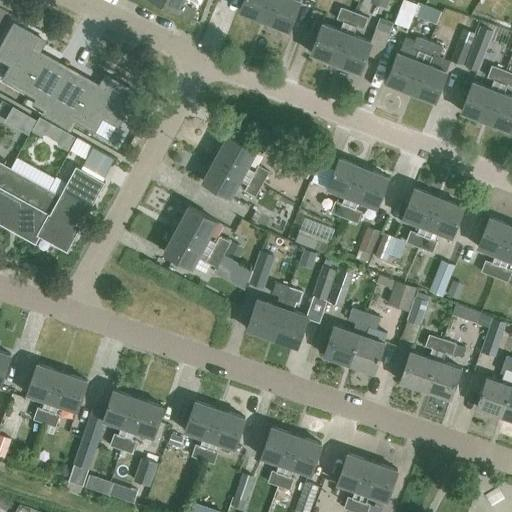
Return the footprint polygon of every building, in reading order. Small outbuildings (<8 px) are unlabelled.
[(196,13),(183,2),(184,0),(151,0),(178,13),(178,12),(193,19),(196,13)] [(264,20),(272,0),(243,0),(239,11),(264,20)] [(272,0),(264,20),(289,30),(300,0),(272,0)] [(418,2),(413,15),(436,24),(441,11),(418,2)] [(335,62),(355,12),(341,7),(337,18),(344,21),(340,30),(322,23),(311,53),(335,62)] [(355,12),(335,62),(360,72),(367,54),(380,59),(390,34),(388,33),(376,29),(371,42),(353,35),(357,26),(363,29),(368,17),(355,12)] [(380,18),(376,29),(388,33),(392,23),(380,18)] [(463,66),(479,24),(472,21),(468,31),(463,29),(451,61),(463,66)] [(33,104),(45,110),(46,110),(59,87),(48,81),(59,62),(35,49),(41,38),(14,23),(0,48),(0,59),(11,65),(3,79),(36,98),(33,104)] [(227,40),(226,27),(214,27),(214,40),(227,40)] [(478,71),(494,32),(480,27),(465,66),(478,71)] [(410,91),(430,41),(417,36),(412,48),(419,50),(416,59),(398,52),(386,82),(410,91)] [(430,41),(410,91),(435,101),(447,71),(428,64),(432,55),(439,58),(443,46),(430,41)] [(486,121),(505,70),(492,65),(487,77),(494,80),(491,88),(473,81),(461,111),(486,121)] [(511,73),(505,70),(486,121),(510,130),(511,125),(511,96),(504,93),(507,84),(511,86),(511,73)] [(69,93),(59,87),(46,110),(45,110),(42,115),(70,131),(76,121),(94,131),(102,117),(118,126),(137,92),(110,77),(104,87),(80,74),(69,93)] [(28,115),(20,129),(29,134),(37,120),(28,115)] [(47,132),(51,125),(40,119),(34,129),(41,133),(47,132)] [(72,137),(61,131),(57,137),(59,143),(66,147),(72,137)] [(215,158),(262,184),(269,171),(258,165),(255,172),(247,167),(256,150),(228,135),(215,158)] [(307,179),(314,166),(281,149),(274,162),(307,179)] [(0,186),(7,190),(0,202),(0,221),(10,227),(15,230),(35,241),(50,214),(38,207),(55,177),(17,156),(10,167),(0,186)] [(344,217),(364,167),(339,157),(328,188),(346,195),(342,203),(336,201),(331,212),(344,217)] [(256,196),(262,184),(215,158),(202,181),(231,196),(240,179),(248,184),(245,190),(256,196)] [(0,202),(7,190),(0,186),(10,167),(0,161),(0,202)] [(50,214),(35,241),(39,234),(68,251),(106,182),(75,165),(66,181),(56,175),(55,177),(38,207),(50,214)] [(364,167),(344,217),(357,222),(362,211),(355,208),(358,200),(377,207),(389,177),(364,167)] [(309,184),(303,198),(318,204),(324,190),(309,184)] [(419,247),(439,197),(415,187),(403,217),(421,224),(418,233),(411,230),(406,242),(419,247)] [(439,197),(419,247),(433,252),(437,240),(430,238),(434,229),(452,236),(464,206),(439,197)] [(292,234),(303,202),(291,198),(280,230),(292,234)] [(189,205),(176,229),(224,254),(230,242),(220,236),(216,242),(208,238),(217,221),(189,205)] [(249,214),(242,229),(259,237),(266,222),(249,214)] [(495,276),(511,231),(511,225),(490,216),(478,247),(496,254),(493,262),(486,260),(481,271),(495,276)] [(372,255),(381,232),(368,226),(359,249),(372,255)] [(217,267),(224,254),(176,229),(164,252),(192,267),(201,250),(210,254),(206,261),(217,267)] [(511,231),(495,276),(508,281),(511,270),(511,269),(505,267),(509,259),(511,259),(511,231)] [(298,232),(294,241),(324,254),(328,244),(298,232)] [(387,260),(396,238),(383,232),(374,255),(387,260)] [(241,248),(230,242),(224,254),(234,259),(241,248)] [(303,249),(298,262),(309,266),(314,253),(303,249)] [(264,287),(274,256),(260,251),(250,282),(264,287)] [(326,300),(340,261),(326,257),(323,265),(322,265),(312,295),(326,300)] [(443,297),(455,265),(442,260),(429,291),(443,297)] [(342,306),(354,270),(341,265),(328,301),(342,306)] [(409,311),(417,287),(395,280),(387,304),(409,311)] [(272,337),(290,286),(276,282),(272,293),(279,296),(276,305),(258,298),(247,329),(272,337)] [(452,283),(447,294),(458,299),(463,288),(452,283)] [(290,286),(272,337),(297,346),(308,315),(289,309),(292,300),(299,303),(303,291),(290,286)] [(420,326),(428,302),(414,297),(406,322),(420,326)] [(468,308),(456,303),(452,314),(464,318),(468,308)] [(349,363),(366,313),(353,308),(349,320),(356,322),(353,331),(335,325),(324,355),(349,363)] [(493,316),(481,312),(478,322),(489,326),(493,316)] [(366,313),(349,363),(374,372),(384,342),(366,335),(369,327),(376,329),(380,317),(366,313)] [(495,357),(506,325),(493,321),(482,352),(495,357)] [(425,390),(443,339),(429,334),(425,346),(432,348),(429,357),(411,350),(400,381),(425,390)] [(443,339),(425,390),(450,398),(461,367),(442,361),(445,353),(452,355),(456,343),(443,339)] [(0,350),(0,384),(1,384),(11,354),(0,350)] [(502,416),(511,387),(511,356),(508,355),(506,360),(502,372),(509,374),(506,383),(487,377),(477,407),(502,416)] [(45,422),(62,371),(37,363),(27,393),(45,400),(42,408),(38,407),(34,419),(45,422)] [(77,410),(87,380),(62,371),(45,422),(56,426),(60,414),(55,413),(58,404),(77,410)] [(511,387),(502,416),(511,419),(511,387)] [(121,448),(139,397),(114,389),(103,419),(122,426),(119,434),(114,433),(110,445),(121,448)] [(139,397),(121,448),(132,452),(136,441),(132,439),(135,430),(153,436),(164,406),(139,397)] [(203,459),(220,408),(196,400),(185,430),(203,437),(200,446),(196,444),(192,456),(203,459)] [(203,459),(206,461),(214,463),(218,452),(213,450),(216,441),(235,448),(245,417),(220,408),(203,459)] [(75,465),(88,469),(97,440),(102,425),(89,421),(84,435),(75,465)] [(279,486),(297,435),(272,426),(261,456),(279,463),(276,472),(272,470),(268,482),(279,486)] [(12,439),(0,435),(0,456),(5,458),(12,439)] [(297,435),(279,486),(290,489),(294,478),(289,476),(292,468),(311,474),(322,443),(297,435)] [(355,511),(373,461),(348,452),(337,483),(356,489),(353,498),(348,496),(344,508),(355,511)] [(40,454),(37,461),(46,464),(49,456),(40,454)] [(150,485),(158,462),(143,457),(135,480),(150,485)] [(373,461),(355,511),(356,511),(367,511),(370,504),(366,502),(369,494),(387,500),(398,469),(373,461)] [(242,473),(235,497),(245,500),(247,501),(254,476),(242,473)] [(90,474),(86,485),(97,489),(101,478),(90,474)] [(305,482),(295,511),(296,511),(308,511),(318,486),(305,482)] [(492,490),(497,501),(511,494),(506,483),(492,490)] [(235,497),(232,506),(243,509),(245,500),(235,497)]
